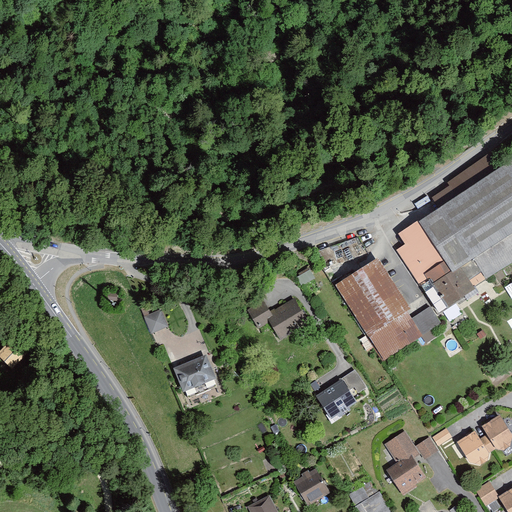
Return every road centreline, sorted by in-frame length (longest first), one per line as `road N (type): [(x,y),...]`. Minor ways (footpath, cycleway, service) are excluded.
road 1 (residential): [(511,123),(398,202),(275,253),(198,263),(81,252)]
road 2 (tertiary): [(166,511),(131,428),(33,284)]
